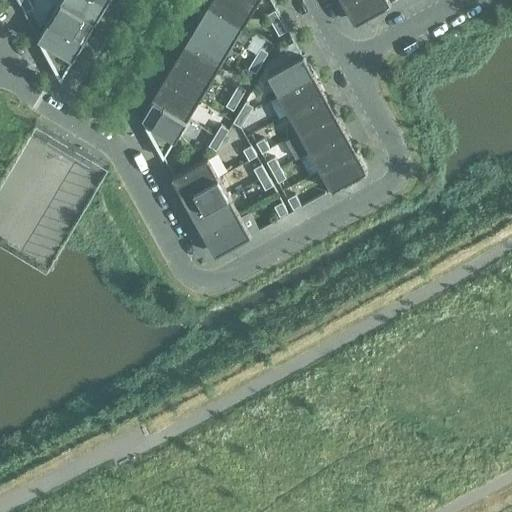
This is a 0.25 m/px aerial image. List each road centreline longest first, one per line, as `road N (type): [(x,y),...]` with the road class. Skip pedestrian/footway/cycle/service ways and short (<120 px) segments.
road 1 (motorway): [(511,230),(0,501)]
road 2 (motorway): [(511,257),(32,511)]
road 3 (motorway): [(511,312),(136,511)]
road 4 (motorway): [(223,511),(511,357)]
road 5 (residential): [(399,149),(399,172),(380,192),(221,276),(199,281),(180,265)]
road 6 (residential): [(12,60),(111,165),(180,265)]
road 7 (motorway): [(315,511),(511,404)]
road 8 (residential): [(475,0),(352,64)]
